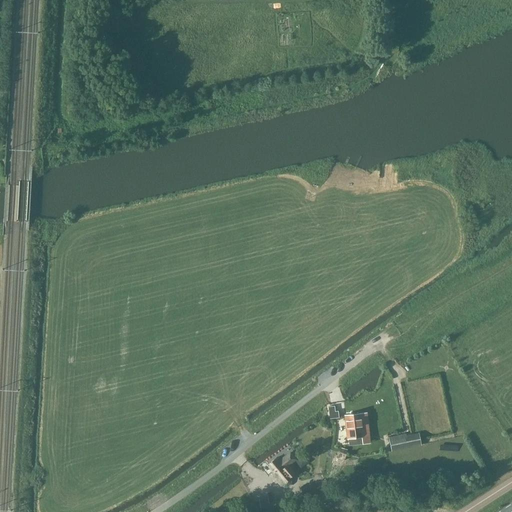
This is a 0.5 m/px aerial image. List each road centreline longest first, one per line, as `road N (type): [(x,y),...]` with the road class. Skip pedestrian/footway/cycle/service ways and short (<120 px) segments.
road 1 (residential): [(155,511),(377,343)]
road 2 (track): [(334,189),(244,386),(236,411),(246,445)]
